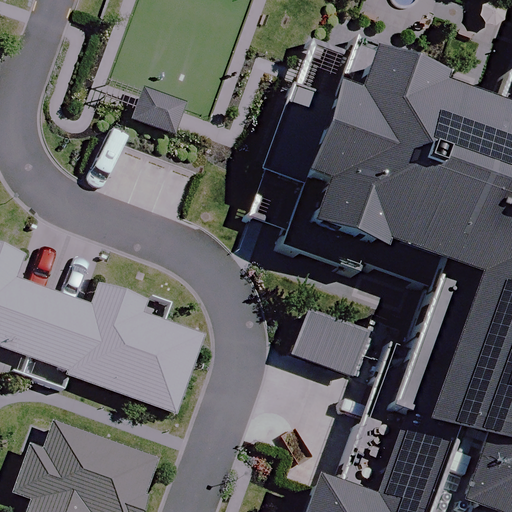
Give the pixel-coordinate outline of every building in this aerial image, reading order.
[(511,511),(511,95),(491,152),(425,128),(428,118),(359,92),(353,108),(302,90),(236,268),(274,282),(270,291),(349,320),(352,311),(406,331),(338,511),(511,511)] [(185,107),(142,92),(130,124),(173,140),(185,107)] [(0,350),(70,376),(69,379),(173,416),(200,340),(138,317),(142,304),(98,288),(89,312),(14,285),(24,259),(0,250),(0,350)] [(363,332),(305,310),(288,354),(347,376),(363,332)] [(142,511),(160,465),(52,426),(41,455),(28,451),(12,497),(31,504),(28,511),(142,511)]
